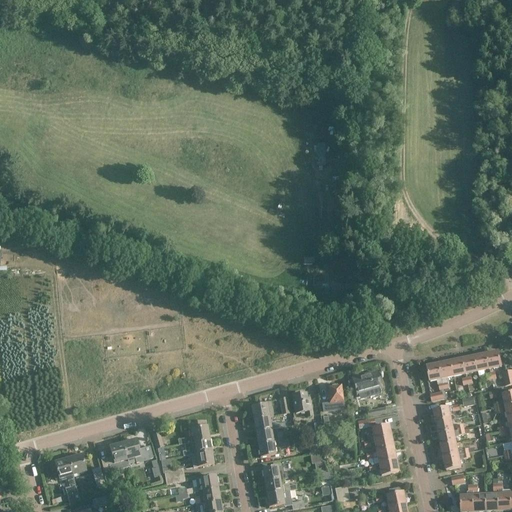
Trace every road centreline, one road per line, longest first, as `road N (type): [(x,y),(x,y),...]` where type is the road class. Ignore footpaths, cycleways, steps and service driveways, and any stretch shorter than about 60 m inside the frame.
road 1 (track): [(420,0),(409,24),(394,184),(431,233),(501,270),(511,287)]
road 2 (residential): [(39,511),(29,446),(225,391)]
road 3 (track): [(324,183),(330,261),(340,276),(511,290)]
road 4 (residential): [(225,391),(394,344)]
road 5 (residential): [(431,511),(394,344)]
road 6 (residential): [(394,344),(511,296)]
road 7 (residential): [(246,511),(225,391)]
